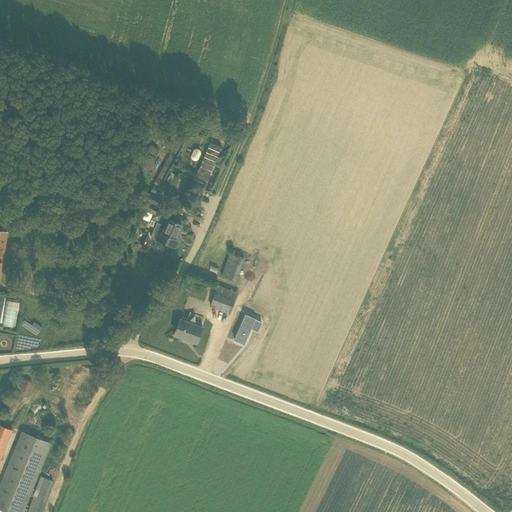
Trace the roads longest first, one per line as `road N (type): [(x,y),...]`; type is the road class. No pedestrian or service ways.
road 1 (unclassified): [(485,511),(386,445),(126,351)]
road 2 (track): [(216,200),(286,0)]
road 3 (track): [(126,351),(82,421),(47,511)]
road 4 (unclassified): [(0,362),(126,351)]
